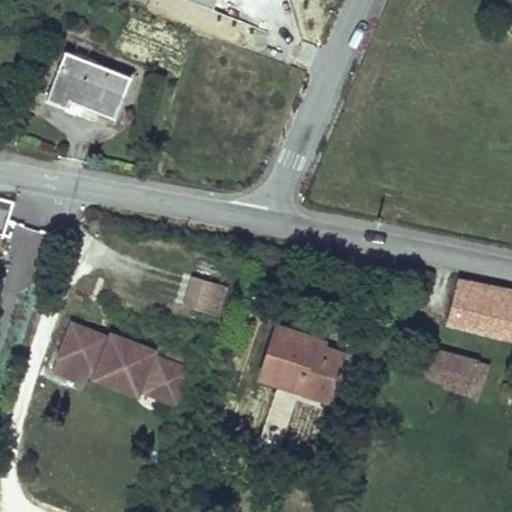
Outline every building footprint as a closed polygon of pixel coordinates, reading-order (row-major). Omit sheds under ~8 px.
[(107,107),(118,67),(49,48),(35,99),(61,106),(64,95),(107,107)] [(176,304),(221,314),(228,283),(183,273),(176,304)] [(511,336),(511,292),(451,280),(443,323),(511,336)] [(314,341),(273,327),(256,378),(275,384),(268,406),(291,413),(298,392),(323,400),(338,355),(312,346),(314,341)] [(182,382),(152,374),(151,370),(150,367),(148,364),(146,361),(140,356),(133,354),(129,353),(123,354),(116,356),(112,359),(110,362),(97,358),(98,354),(64,344),(50,394),(84,404),(89,388),(100,391),(101,394),(106,401),(107,402),(111,405),(114,406),(117,407),(123,408),(130,407),(136,404),(140,400),(143,389),(177,399),(182,382)] [(433,384),(439,383),(436,393),(478,408),(493,368),(450,353),(448,358),(445,355),(442,353),(439,352),(436,351),(433,351),(429,352),(426,353),(424,355),(422,357),(419,362),(418,365),(418,368),(418,371),(419,374),(421,377),(423,379),(426,381),(429,383),(433,384)] [(174,411),(177,399),(143,389),(140,400),(174,411)]
